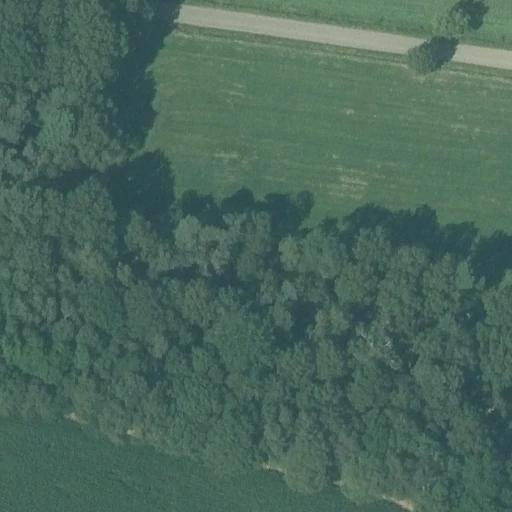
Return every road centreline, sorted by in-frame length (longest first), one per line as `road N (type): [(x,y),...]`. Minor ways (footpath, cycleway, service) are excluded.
road 1 (unclassified): [(9,0),(511,65)]
road 2 (track): [(112,11),(0,61)]
